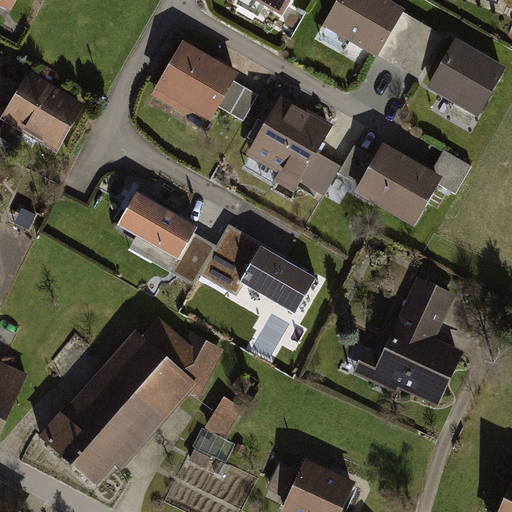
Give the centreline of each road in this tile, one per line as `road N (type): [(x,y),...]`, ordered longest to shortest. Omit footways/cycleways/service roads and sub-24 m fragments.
road 1 (residential): [(178,7),(122,99),(115,128),(131,150),(232,209)]
road 2 (residential): [(178,7),(392,129)]
